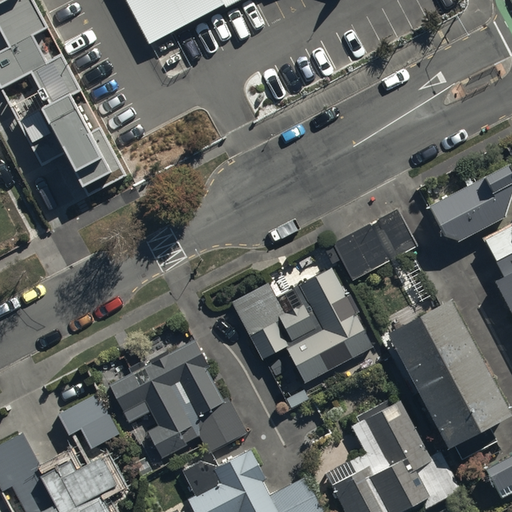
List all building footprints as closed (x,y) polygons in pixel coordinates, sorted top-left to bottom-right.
[(69,156),(91,198),(130,178),(37,0),(0,0),(0,29),(11,49),(0,54),(0,82),(45,169),(69,156)] [(129,0),(153,43),(233,0),(129,0)] [(430,204),(443,232),(456,240),(505,217),(511,183),(511,173),(505,159),(481,172),(483,177),(430,204)] [(396,206),(376,216),(396,256),(417,245),(396,206)] [(387,258),(367,219),(331,237),(352,276),(387,258)] [(511,310),(511,225),(486,239),(505,275),(496,280),(511,310)] [(285,343),(303,378),(372,342),(331,263),(298,281),(307,298),(285,309),(269,279),(236,296),(254,330),(248,333),(260,356),(285,343)] [(451,299),(386,332),(445,448),(510,415),(451,299)] [(107,380),(127,420),(150,408),(157,422),(147,427),(160,453),(200,433),(208,450),(246,431),(226,391),(220,394),(204,363),(177,376),(164,352),(107,380)] [(40,510),(34,511),(108,511),(93,484),(114,472),(98,443),(121,430),(98,389),(59,410),(84,455),(74,461),(68,452),(42,466),(40,468),(54,495),(37,505),(40,510)] [(392,511),(419,498),(425,509),(460,490),(439,453),(431,458),(398,397),(358,418),(361,423),(351,428),(365,452),(348,462),(355,474),(330,488),(343,511),(392,511)] [(40,468),(42,466),(21,429),(0,440),(0,482),(3,487),(10,483),(26,511),(34,511),(40,510),(37,505),(54,495),(40,468)] [(511,451),(484,467),(500,498),(511,491),(511,451)] [(319,511),(305,483),(268,502),(261,486),(265,484),(250,454),(214,472),(210,463),(182,476),(194,500),(186,504),(189,511),(319,511)]
